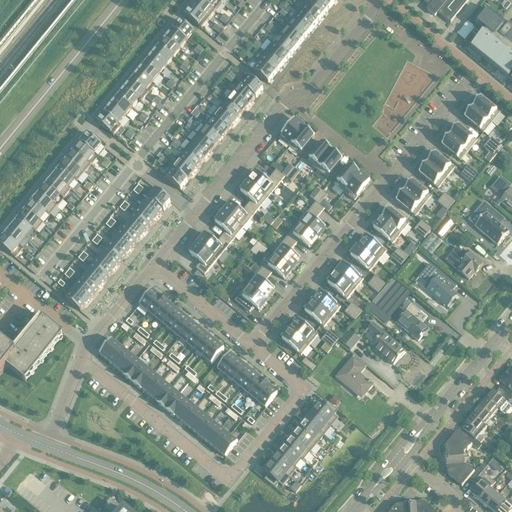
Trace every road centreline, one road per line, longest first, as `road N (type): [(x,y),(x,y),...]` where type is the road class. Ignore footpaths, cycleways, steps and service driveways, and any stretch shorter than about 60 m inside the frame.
road 1 (residential): [(303,388),(228,480),(82,357)]
road 2 (residential): [(376,0),(372,16),(196,213)]
road 3 (residential): [(387,180),(253,345)]
road 4 (secondary): [(121,0),(0,149)]
road 5 (tertiary): [(183,511),(144,485),(33,439)]
road 6 (residential): [(253,345),(153,266)]
road 7 (residential): [(466,82),(387,180)]
